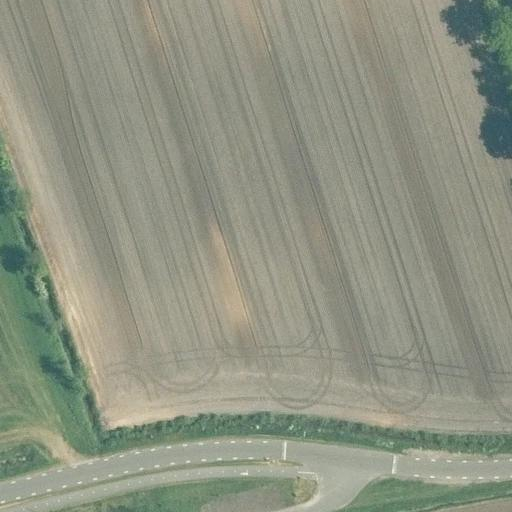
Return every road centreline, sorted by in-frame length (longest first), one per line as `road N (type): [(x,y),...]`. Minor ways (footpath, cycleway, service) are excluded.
road 1 (unclassified): [(0,497),(203,453),(348,461)]
road 2 (unclassified): [(348,461),(511,470)]
